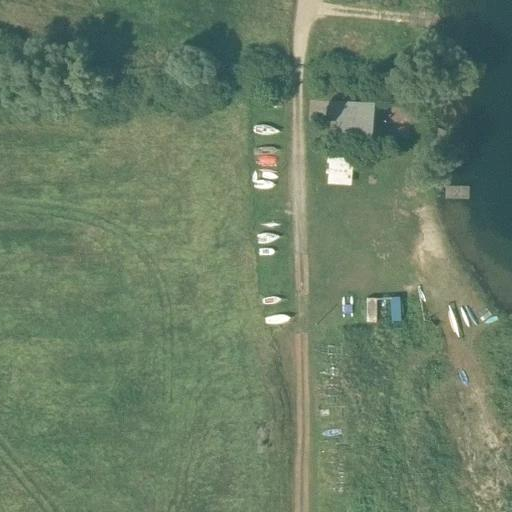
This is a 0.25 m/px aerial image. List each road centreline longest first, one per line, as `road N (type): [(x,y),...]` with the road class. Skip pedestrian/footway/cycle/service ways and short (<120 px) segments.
road 1 (track): [(311,0),(301,69),(303,504)]
road 2 (track): [(438,22),(311,8)]
